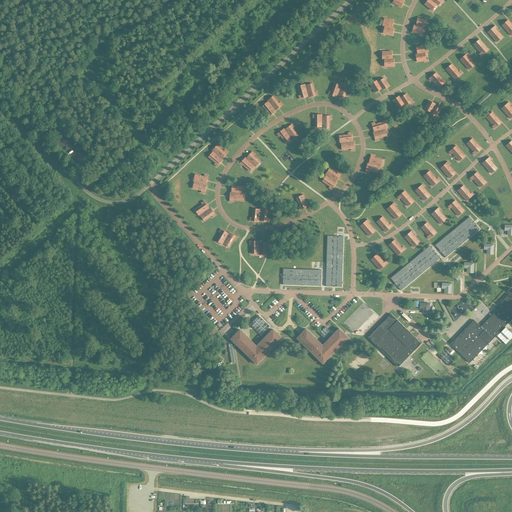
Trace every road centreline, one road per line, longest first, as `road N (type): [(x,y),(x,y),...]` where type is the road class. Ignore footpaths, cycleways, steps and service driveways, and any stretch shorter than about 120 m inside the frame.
road 1 (unclassified): [(0,445),(344,491),(391,511)]
road 2 (unclassified): [(103,200),(139,193),(350,0)]
road 3 (trunk): [(298,453),(0,418)]
road 4 (trunk): [(223,462),(511,469)]
road 5 (trunk): [(511,379),(460,425),(424,443),(298,453)]
road 6 (trunk): [(0,432),(223,462)]
road 7 (trunk): [(511,457),(298,453)]
road 8 (trunk): [(223,462),(356,482),(412,511)]
